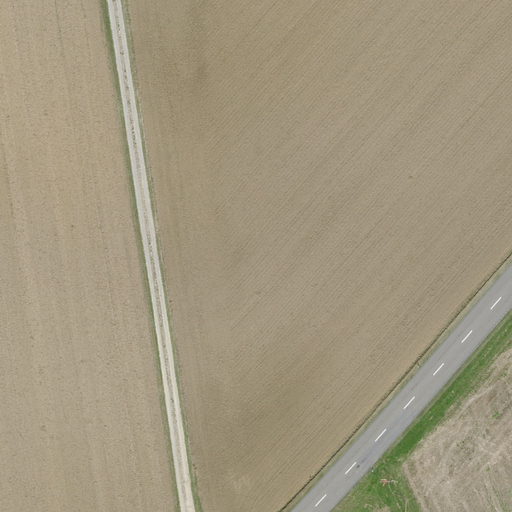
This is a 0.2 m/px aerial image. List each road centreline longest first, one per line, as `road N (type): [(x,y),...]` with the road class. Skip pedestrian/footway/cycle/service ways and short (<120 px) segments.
road 1 (track): [(204,511),(119,0)]
road 2 (tertiary): [(311,511),(511,293)]
